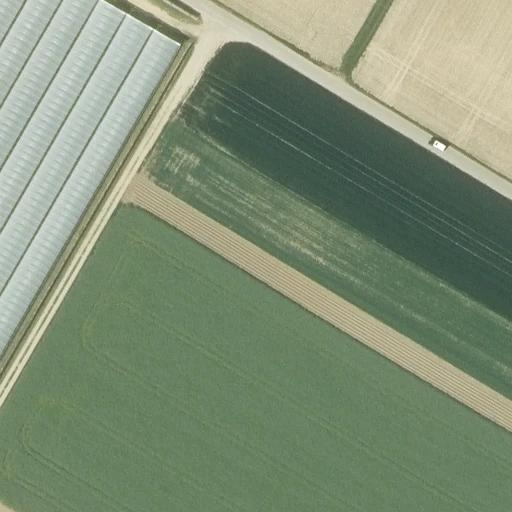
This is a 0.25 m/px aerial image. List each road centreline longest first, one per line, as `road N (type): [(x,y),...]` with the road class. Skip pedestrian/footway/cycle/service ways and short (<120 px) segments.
road 1 (track): [(219,19),(0,398)]
road 2 (track): [(188,0),(511,196)]
